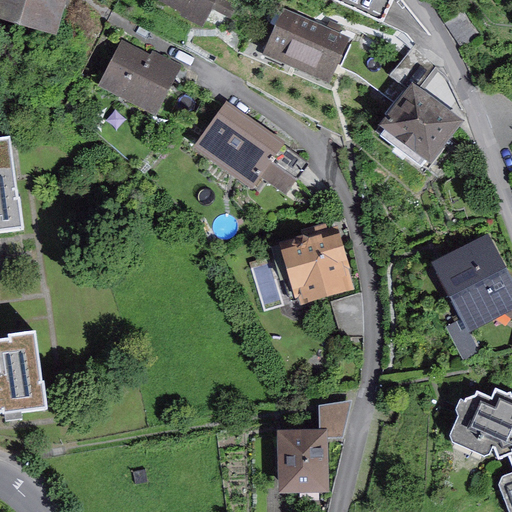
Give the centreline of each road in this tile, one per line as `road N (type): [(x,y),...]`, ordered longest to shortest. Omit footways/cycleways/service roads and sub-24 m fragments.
road 1 (residential): [(115,20),(271,108),(317,145),(352,206),(374,345),(337,511)]
road 2 (residential): [(418,0),(454,61),(511,212)]
